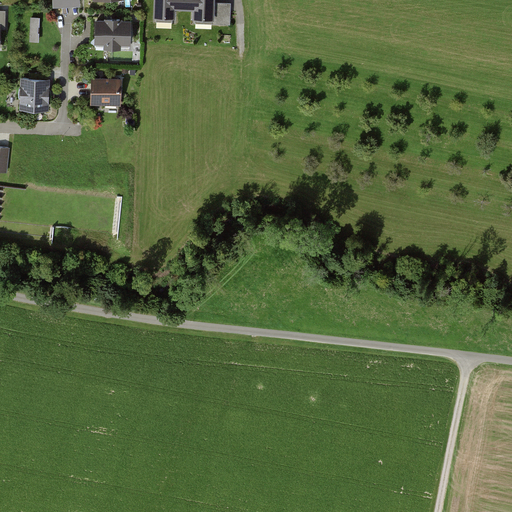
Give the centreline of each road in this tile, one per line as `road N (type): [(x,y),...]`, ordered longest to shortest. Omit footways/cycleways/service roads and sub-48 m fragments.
road 1 (track): [(0,292),(116,314),(511,362)]
road 2 (residential): [(67,23),(62,131),(0,127)]
road 3 (track): [(440,511),(469,356)]
